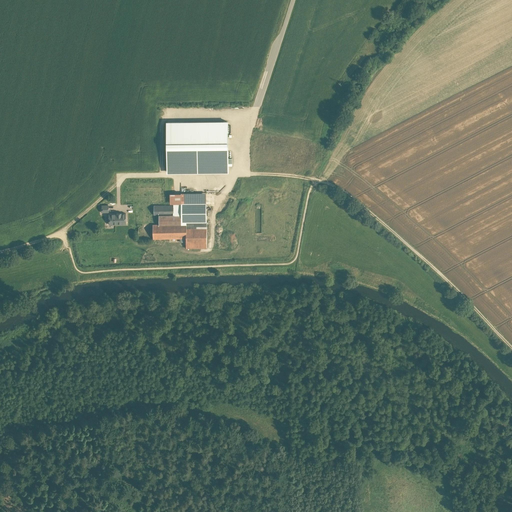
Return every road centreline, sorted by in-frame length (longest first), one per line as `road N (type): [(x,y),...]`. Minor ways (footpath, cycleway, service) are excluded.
road 1 (unknown): [(63,239),(83,270),(288,260),(315,179)]
road 2 (track): [(57,235),(124,177),(315,179)]
road 3 (track): [(315,179),(335,186),(436,268),(511,349)]
road 4 (track): [(291,0),(235,173)]
